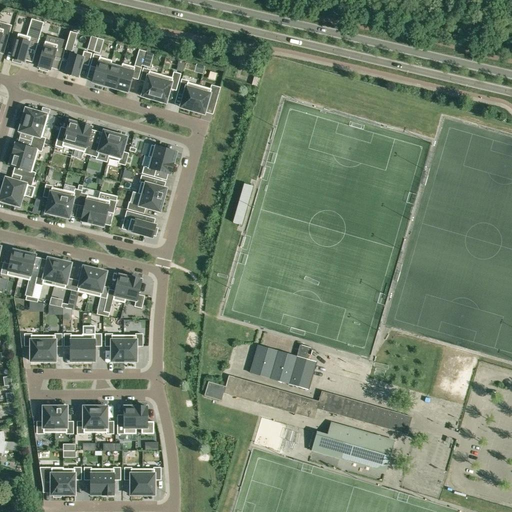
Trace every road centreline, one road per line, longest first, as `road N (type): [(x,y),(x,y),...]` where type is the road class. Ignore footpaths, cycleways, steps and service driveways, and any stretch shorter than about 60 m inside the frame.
road 1 (secondary): [(110,0),(511,93)]
road 2 (secondary): [(511,75),(185,0)]
road 3 (residential): [(157,375),(34,376),(35,394),(159,395)]
road 4 (residential): [(194,143),(200,123),(34,74),(19,80)]
road 5 (residential): [(15,93),(194,143)]
road 6 (residential): [(166,253),(0,214)]
road 7 (residential): [(0,233),(161,272)]
road 8 (residential): [(172,506),(53,511)]
